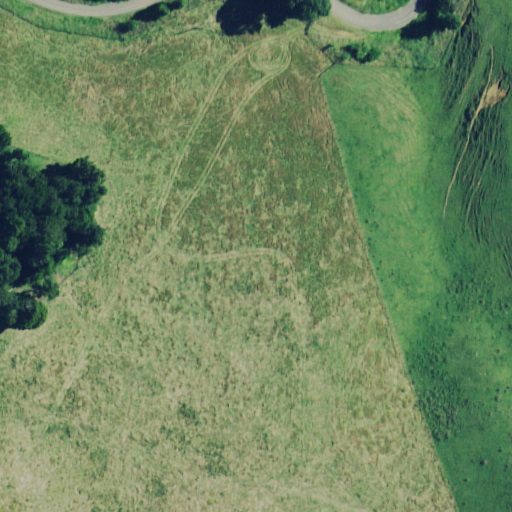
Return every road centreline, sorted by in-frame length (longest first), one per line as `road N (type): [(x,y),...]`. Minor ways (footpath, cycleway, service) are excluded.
road 1 (unclassified): [(8,0),(44,18),(144,26),(197,0)]
road 2 (unclassified): [(286,0),(345,24),(411,26),(432,0)]
